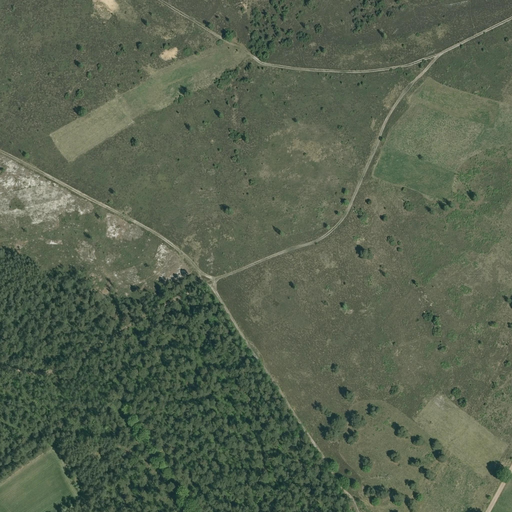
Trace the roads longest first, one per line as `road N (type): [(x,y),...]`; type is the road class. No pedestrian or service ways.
road 1 (track): [(443,52),(385,121),(330,231),(205,282)]
road 2 (track): [(160,0),(265,64),(365,71),(443,52)]
road 3 (track): [(205,282),(346,495)]
road 4 (track): [(205,282),(159,235),(0,150)]
road 5 (track): [(0,366),(36,373),(60,367),(205,282)]
